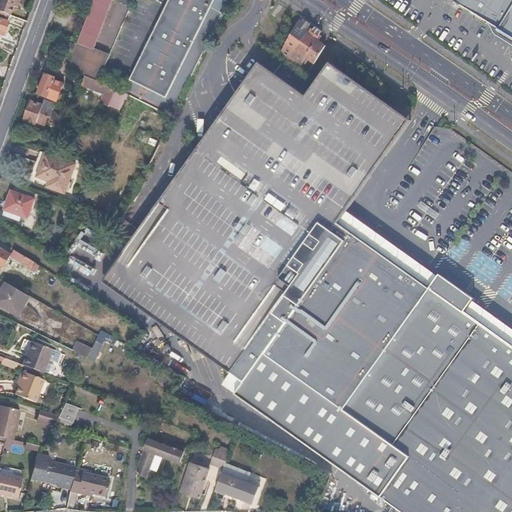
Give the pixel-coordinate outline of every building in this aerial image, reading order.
[(0,0),(0,14),(8,18),(14,2),(18,3),(18,0),(0,0)] [(96,0),(96,2),(119,11),(123,0),(96,0)] [(228,0),(168,0),(124,92),(130,94),(173,115),(224,12),(230,1),(228,0)] [(511,0),(451,0),(496,29),(511,3),(511,0)] [(119,11),(96,2),(95,5),(89,21),(112,29),(119,11)] [(511,3),(496,29),(511,39),(511,3)] [(9,18),(8,18),(0,14),(0,36),(1,37),(9,18)] [(299,20),(277,54),(291,62),(312,28),(299,20)] [(70,70),(84,76),(99,82),(119,32),(112,29),(89,21),(79,46),(74,60),(70,70)] [(326,45),(319,41),(323,35),(312,28),(291,62),(300,68),(307,58),(308,59),(315,63),(326,45)] [(61,55),(74,60),(79,46),(66,41),(61,55)] [(201,137),(318,216),(331,225),(336,218),(342,209),(373,162),(382,150),(407,114),(328,57),(304,92),(257,57),(254,61),(231,94),(210,125),(201,137)] [(45,76),(37,94),(57,101),(63,85),(54,82),(55,79),(45,76)] [(105,94),(109,85),(101,82),(99,82),(84,76),(81,84),(105,94)] [(130,94),(124,92),(116,88),(114,91),(128,97),(130,94)] [(50,121),(56,104),(47,101),(45,106),(32,102),(26,119),(38,123),(39,120),(47,123),(48,120),(50,121)] [(287,259),(318,216),(201,137),(101,277),(228,368),(298,267),(287,259)] [(70,191),(79,165),(47,153),(40,176),(61,183),(59,187),(70,191)] [(32,220),(40,201),(16,192),(9,211),(32,220)] [(234,390),(379,494),(403,511),(511,511),(511,340),(503,334),(464,306),(469,300),(473,294),(438,269),(428,282),(336,218),(331,225),(318,216),(287,259),(298,267),(228,368),(241,377),(234,390)] [(81,234),(74,246),(85,252),(79,262),(89,267),(102,246),(81,234)] [(0,249),(0,270),(2,271),(5,267),(6,267),(12,257),(0,249)] [(35,267),(38,262),(28,256),(25,261),(35,267)] [(0,302),(19,315),(30,297),(7,282),(0,293),(0,302)] [(511,340),(511,330),(469,300),(464,306),(503,334),(511,340)] [(71,349),(86,356),(91,346),(77,339),(71,349)] [(95,339),(91,346),(86,356),(94,360),(103,343),(95,339)] [(30,344),(20,367),(40,376),(50,352),(30,344)] [(19,374),(13,388),(16,389),(12,398),(33,406),(42,384),(19,374)] [(1,407),(0,412),(0,436),(7,438),(9,438),(14,419),(21,421),(23,413),(1,407)] [(37,423),(55,428),(59,419),(40,413),(37,423)] [(14,419),(9,438),(17,441),(21,421),(14,419)] [(154,444),(150,455),(161,459),(161,457),(178,463),(181,454),(154,444)] [(216,444),(211,457),(218,459),(225,462),(230,449),(216,444)] [(161,459),(150,455),(142,477),(153,481),(161,459)] [(214,470),(218,459),(211,457),(209,456),(205,466),(214,470)] [(72,490),(76,472),(76,469),(49,463),(50,460),(38,457),(32,481),(72,490)] [(193,465),(183,492),(201,498),(211,472),(193,465)] [(25,474),(0,468),(0,469),(0,474),(24,480),(25,474)] [(76,472),(72,490),(71,493),(79,495),(80,493),(106,498),(110,480),(76,472)] [(259,486),(222,472),(215,491),(225,495),(226,493),(253,503),(259,486)] [(0,474),(0,494),(19,499),(24,480),(0,474)]
